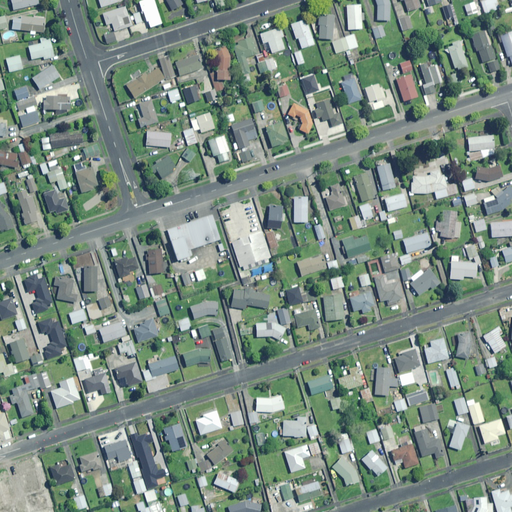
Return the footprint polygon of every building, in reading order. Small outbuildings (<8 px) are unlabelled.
[(39,4),(38,0),(10,0),(13,11),(39,4)] [(162,24),(153,0),(143,0),(138,2),(145,22),(147,21),(149,28),(162,24)] [(182,4),(179,0),(165,0),(171,11),(182,4)] [(389,22),(389,5),(387,0),(373,0),(376,7),(375,21),(389,22)] [(420,8),(417,0),(399,0),(400,1),(403,0),(407,12),(420,8)] [(499,9),(496,0),(486,0),(474,4),(473,3),(464,6),(467,16),(477,13),(478,16),(499,9)] [(453,7),(452,4),(442,7),(446,19),(453,17),(450,8),(453,7)] [(362,29),(360,5),(346,6),(348,30),(362,29)] [(132,26),(126,7),(102,14),(106,26),(111,24),(113,32),(132,26)] [(142,22),(139,12),(133,14),(136,24),(142,22)] [(333,15),(318,15),(317,25),(312,25),(312,30),(319,30),(319,39),(332,40),(333,15)] [(21,17),(21,19),(12,18),(12,30),(30,31),(30,35),(35,35),(35,32),(43,33),(44,18),(21,17)] [(412,28),(408,17),(398,20),(402,32),(412,28)] [(305,27),(302,21),(290,25),(295,39),(297,39),(301,49),(314,45),(308,26),(305,27)] [(385,36),(382,25),(372,29),(375,40),(385,36)] [(284,49),(277,29),(260,34),(265,50),(270,49),(271,53),(284,49)] [(500,69),(485,31),(470,37),(476,52),(477,51),(482,63),(486,62),(490,73),(500,69)] [(511,31),(499,35),(507,57),(508,57),(511,66),(511,31)] [(116,41),(113,32),(104,35),(106,44),(116,41)] [(357,47),(354,35),(332,42),(335,54),(357,47)] [(54,57),(49,37),(40,39),(41,44),(28,47),(31,60),(43,57),(43,60),(54,57)] [(259,53),(253,37),(239,41),(240,44),(234,46),(243,75),(252,72),(247,57),(259,53)] [(453,70),(466,66),(457,41),(451,43),(452,46),(446,48),(453,70)] [(231,56),(228,45),(215,49),(219,58),(219,79),(231,80),(231,56)] [(305,63),(301,51),(294,53),(298,65),(305,63)] [(23,69),(20,56),(6,59),(9,73),(23,69)] [(170,56),(159,59),(166,80),(177,77),(170,56)] [(200,69),(196,56),(175,63),(179,76),(200,69)] [(277,68),(274,58),(266,60),(270,70),(277,68)] [(412,71),(409,61),(400,64),(402,74),(412,71)] [(428,68),(427,63),(419,66),(425,84),(422,85),(425,95),(435,92),(433,85),(442,83),(436,65),(428,68)] [(59,77),(52,65),(32,78),(39,90),(59,77)] [(133,98),(164,79),(157,68),(145,76),(143,73),(136,78),(136,77),(125,84),(133,98)] [(418,97),(411,75),(396,80),(403,102),(418,97)] [(361,100),(354,79),(341,83),(348,104),(361,100)] [(379,89),(378,84),(365,89),(371,111),(384,107),(381,100),(385,99),(382,88),(379,89)] [(289,95),(286,85),(276,88),(279,98),(289,95)] [(199,101),(194,86),(183,90),(188,105),(199,101)] [(29,97),(26,88),(14,91),(16,100),(29,97)] [(180,99),(177,89),(167,93),(170,102),(180,99)] [(216,99),(213,90),(204,93),(208,103),(216,99)] [(67,97),(46,96),(46,101),(42,101),(42,110),(67,111),(67,97)] [(37,106),(34,97),(12,104),(15,113),(37,106)] [(158,123),(151,100),(139,104),(143,118),(137,119),(140,128),(158,123)] [(333,115),(329,100),(316,104),(318,109),(313,111),(316,119),(321,117),(322,122),(329,119),(331,128),(342,124),(339,113),(333,115)] [(264,111),(261,101),(252,104),(254,113),(264,111)] [(307,111),(293,104),(287,115),(293,118),(295,115),(298,117),(301,125),(298,130),(307,135),(312,124),(307,111)] [(176,117),(177,118),(178,118),(179,118),(180,117),(181,117),(182,116),(182,115),(183,114),(183,113),(182,113),(182,112),(182,111),(181,111),(181,110),(180,110),(179,109),(178,109),(177,109),(177,110),(176,110),(175,110),(175,111),(174,112),(174,113),(174,114),(174,115),(175,116),(175,117),(176,117)] [(214,129),(209,113),(190,119),(194,131),(199,129),(201,133),(214,129)] [(248,147),(249,146),(247,141),(257,137),(251,119),(230,125),(238,150),(248,147)] [(280,130),(278,123),(265,128),(271,148),(289,142),(284,129),(280,130)] [(84,142),(81,128),(48,135),(49,138),(40,140),(43,151),(84,142)] [(197,143),(192,129),(183,131),(187,146),(197,143)] [(170,134),(146,133),(145,146),(170,148),(170,134)] [(496,156),(491,135),(466,140),(469,154),(468,154),(470,161),(496,156)] [(228,160),(221,138),(208,142),(213,157),(216,156),(219,163),(228,160)] [(31,163),(23,144),(18,146),(20,152),(17,153),(22,166),(31,163)] [(97,144),(81,149),(82,153),(80,154),(82,161),(101,155),(97,144)] [(196,155),(187,149),(181,157),(190,163),(196,155)] [(252,160),(248,149),(237,153),(241,163),(252,160)] [(17,155),(0,151),(0,165),(17,169),(19,162),(16,161),(17,155)] [(56,159),(54,153),(45,156),(47,161),(56,159)] [(175,168),(168,156),(149,168),(153,174),(157,172),(161,179),(172,173),(171,170),(175,168)] [(47,173),(44,163),(39,165),(42,174),(47,173)] [(83,170),(81,163),(73,165),(80,193),(94,190),(93,187),(97,186),(92,168),(83,170)] [(395,188),(389,163),(376,166),(382,191),(395,188)] [(477,166),(475,179),(488,182),(504,177),(500,165),(490,168),(477,166)] [(66,189),(59,166),(50,169),(50,172),(46,173),(49,183),(56,181),(59,191),(66,189)] [(410,194),(426,194),(434,192),(436,200),(458,194),(454,183),(446,185),(443,175),(441,175),(439,168),(428,171),(429,176),(426,177),(411,176),(410,194)] [(375,198),(367,172),(353,176),(361,202),(375,198)] [(475,189),(471,178),(461,182),(464,192),(475,189)] [(37,191),(33,179),(26,182),(30,193),(37,191)] [(346,206),(340,184),(330,187),(332,196),(325,198),(329,211),(346,206)] [(487,216),(503,211),(511,202),(510,200),(511,197),(511,186),(511,185),(502,192),(497,186),(491,192),(497,199),(495,200),(483,204),(487,216)] [(59,200),(56,190),(43,194),(49,213),(55,211),(56,214),(68,211),(64,198),(59,200)] [(28,198),(26,191),(16,194),(22,213),(21,214),(24,225),(38,221),(35,212),(36,211),(32,197),(28,198)] [(407,207),(403,193),(384,198),(387,212),(407,207)] [(477,204),(474,194),(463,197),(466,207),(477,204)] [(307,223),(308,198),(290,197),(289,207),(294,207),(293,223),(307,223)] [(461,205),(459,199),(452,201),(453,207),(461,205)] [(0,231),(0,233),(14,228),(10,215),(4,209),(6,207),(0,201),(0,231)] [(373,217),(368,204),(359,207),(363,220),(373,217)] [(283,206),(269,205),(267,228),(281,230),(283,206)] [(456,214),(442,213),(442,223),(436,223),(435,231),(440,232),(440,237),(460,239),(461,224),(455,223),(456,214)] [(210,215),(168,230),(181,265),(196,259),(193,250),(220,241),(210,215)] [(361,228),(358,216),(349,219),(352,230),(361,228)] [(486,230),(483,219),(473,223),(476,233),(486,230)] [(511,236),(511,222),(490,224),(491,238),(511,236)] [(325,238),(320,225),(314,227),(318,240),(325,238)] [(263,231),(231,242),(241,268),(272,257),(263,231)] [(278,246),(272,231),(265,234),(270,249),(278,246)] [(403,238),(401,231),(393,232),(394,240),(403,238)] [(406,253),(428,247),(426,243),(429,242),(427,233),(402,240),(406,253)] [(371,251),(367,236),(353,241),(352,237),(342,240),(348,258),(371,251)] [(485,248),(481,236),(476,238),(480,249),(485,248)] [(478,255),(475,243),(464,247),(468,258),(478,255)] [(511,247),(501,250),(505,263),(511,261),(511,247)] [(163,273),(160,249),(147,251),(149,274),(163,273)] [(399,269),(395,254),(380,258),(384,273),(399,269)] [(324,269),(319,255),(296,263),(301,277),(324,269)] [(411,262),(409,255),(399,257),(401,265),(411,262)] [(138,269),(135,256),(114,261),(119,278),(129,276),(128,272),(138,269)] [(498,266),(496,258),(489,259),(491,268),(498,266)] [(338,271),(335,261),(327,263),(329,273),(338,271)] [(476,264),(451,262),(449,279),(462,280),(463,277),(475,278),(476,264)] [(97,292),(97,267),(84,267),(84,292),(97,292)] [(440,283),(428,267),(422,272),(420,270),(410,278),(413,281),(409,284),(418,296),(430,287),(431,290),(440,283)] [(410,280),(407,270),(399,272),(402,282),(410,280)] [(190,271),(183,273),(188,285),(194,283),(190,271)] [(370,285),(368,274),(358,276),(361,287),(370,285)] [(71,293),(74,279),(55,275),(53,285),(59,286),(56,298),(76,302),(78,294),(71,293)] [(385,285),(382,275),(373,277),(379,302),(386,301),(387,306),(402,303),(397,281),(385,285)] [(343,287),(340,277),(330,280),(333,290),(343,287)] [(149,297),(145,285),(135,288),(139,300),(149,297)] [(163,293),(160,285),(149,288),(152,297),(163,293)] [(252,290),(245,289),(245,291),(233,290),(231,308),(245,310),(245,306),(267,309),(269,295),(252,293),(252,290)] [(315,300),(313,290),(300,294),(303,304),(315,300)] [(43,300),(40,301),(38,293),(27,296),(37,332),(51,328),(48,318),(45,319),(43,310),(46,309),(43,300)] [(373,306),(370,293),(350,298),(353,312),(360,310),(361,314),(370,312),(369,307),(373,306)] [(344,319),(341,295),(323,297),(325,321),(344,319)] [(102,309),(112,306),(109,296),(98,300),(102,309)] [(17,315),(11,298),(0,301),(0,318),(1,320),(17,315)] [(169,313),(164,298),(155,302),(159,317),(169,313)] [(217,303),(205,302),(189,307),(193,320),(206,316),(215,316),(215,313),(217,313),(217,303)] [(290,323),(286,308),(276,310),(280,326),(290,323)] [(86,320),(83,310),(68,314),(72,324),(86,320)] [(293,315),(297,328),(309,325),(310,330),(319,327),(314,310),(293,315)] [(191,328),(188,318),(177,322),(180,332),(191,328)] [(26,329),(22,319),(15,321),(18,331),(26,329)] [(158,336),(152,319),(144,322),(145,326),(133,330),(137,343),(158,336)] [(124,336),(120,323),(99,330),(103,343),(124,336)] [(272,337),(277,341),(285,329),(274,324),(256,324),(256,337),(272,337)] [(93,325),(84,328),(86,335),(95,333),(93,325)] [(211,335),(208,326),(198,329),(201,339),(211,335)] [(221,362),(232,359),(223,327),(212,330),(221,362)] [(502,334),(498,327),(483,336),(494,354),(505,347),(499,336),(502,334)] [(64,339),(61,329),(51,331),(53,342),(64,339)] [(473,335),(459,333),(457,342),(458,342),(456,357),(468,359),(473,335)] [(30,359),(23,339),(8,344),(15,364),(30,359)] [(448,359),(442,339),(429,342),(431,348),(423,350),(427,364),(448,359)] [(134,354),(131,341),(117,345),(120,354),(126,352),(127,356),(134,354)] [(210,362),(210,348),(198,348),(183,353),(186,366),(200,361),(210,362)] [(420,366),(415,350),(402,353),(403,356),(394,359),(398,373),(420,366)] [(6,366),(2,354),(0,354),(0,373),(3,372),(4,377),(16,373),(13,363),(6,366)] [(43,363),(40,354),(30,358),(33,367),(43,363)] [(90,368),(86,356),(76,359),(80,371),(90,368)] [(148,365),(150,370),(142,372),(145,382),(156,379),(156,377),(179,370),(174,356),(148,365)] [(497,366),(494,357),(486,360),(489,369),(497,366)] [(142,383),(135,361),(114,368),(118,379),(125,377),(128,387),(142,383)] [(486,373),(483,364),(474,367),(477,376),(486,373)] [(390,369),(376,368),(374,395),(388,396),(388,387),(397,387),(398,379),(389,378),(390,369)] [(460,388),(454,368),(446,371),(452,391),(460,388)] [(51,387),(46,371),(24,378),(26,385),(11,389),(13,395),(9,396),(11,404),(16,403),(21,418),(33,414),(26,391),(38,388),(39,391),(51,387)] [(430,383),(427,371),(420,372),(423,384),(430,383)] [(111,392),(105,373),(84,380),(88,394),(99,390),(101,395),(111,392)] [(360,374),(351,377),(350,375),(337,379),(341,392),(363,385),(360,374)] [(333,389),(329,375),(307,382),(311,396),(333,389)] [(79,400),(72,378),(59,383),(61,388),(50,392),(56,409),(73,403),(72,402),(79,400)] [(372,401),(369,389),(360,391),(364,404),(372,401)] [(285,407),(281,395),(272,397),(257,397),(257,410),(267,411),(274,411),(285,407)] [(342,408),(340,398),(330,400),(332,410),(342,408)] [(467,413),(463,398),(454,400),(458,415),(467,413)] [(407,409),(404,400),(394,403),(397,412),(407,409)] [(474,404),(473,400),(466,402),(473,425),(484,422),(482,417),(487,416),(485,411),(481,412),(478,403),(474,404)] [(438,420),(435,404),(419,408),(421,416),(418,416),(420,424),(438,420)] [(222,428),(217,411),(204,415),(205,418),(195,421),(200,435),(222,428)] [(244,424),(241,411),(230,414),(233,427),(244,424)] [(258,421),(257,411),(248,412),(250,422),(258,421)] [(304,437),(305,418),(297,418),(297,422),(282,421),(282,436),(304,437)] [(505,434),(500,419),(478,426),(484,444),(498,439),(497,436),(505,434)] [(460,451),(469,425),(458,421),(449,447),(460,451)] [(187,447),(180,424),(163,429),(165,436),(161,437),(162,442),(168,440),(172,452),(187,447)] [(318,435),(315,425),(306,428),(309,438),(318,435)] [(393,438),(390,426),(378,429),(382,441),(393,438)] [(429,441),(426,429),(414,433),(421,457),(433,454),(435,459),(444,456),(438,438),(429,441)] [(379,441),(375,430),(366,433),(370,445),(379,441)] [(158,449),(152,431),(140,434),(142,440),(133,442),(137,456),(158,449)] [(352,451),(346,434),(336,437),(342,454),(352,451)] [(132,458),(126,440),(104,447),(108,460),(116,457),(118,463),(132,458)] [(233,452),(225,442),(206,456),(214,466),(233,452)] [(320,453),(317,443),(308,445),(311,456),(320,453)] [(418,464),(412,444),(391,451),(395,465),(402,463),(404,468),(418,464)] [(309,456),(305,445),(284,452),(291,473),(304,468),(301,459),(309,456)] [(386,468),(372,451),(361,460),(369,470),(371,469),(377,476),(386,468)] [(102,468),(98,453),(79,457),(81,465),(79,465),(81,472),(92,469),(92,471),(102,468)] [(166,469),(162,457),(153,460),(156,472),(166,469)] [(359,474),(342,457),(332,467),(343,480),(343,481),(347,486),(359,474)] [(197,469),(194,460),(186,462),(189,471),(197,469)] [(141,476),(136,461),(128,464),(132,479),(141,476)] [(210,469),(208,461),(197,464),(200,472),(210,469)] [(60,468),(59,465),(50,468),(55,486),(75,480),(70,465),(60,468)] [(239,482),(218,473),(213,484),(234,493),(239,482)] [(207,485),(204,475),(196,477),(199,488),(207,485)] [(37,484),(35,476),(21,481),(27,499),(45,493),(42,483),(37,484)] [(11,506),(15,490),(10,478),(0,482),(0,491),(0,492),(0,511),(12,511),(14,507),(11,506)] [(321,496),(316,482),(294,489),(299,503),(321,496)] [(290,483),(280,485),(283,500),(293,497),(290,483)] [(110,484),(97,487),(99,498),(112,495),(110,484)] [(20,489),(15,491),(16,495),(15,496),(19,511),(26,509),(20,489)] [(500,493),(499,490),(491,492),(496,511),(510,511),(509,507),(511,506),(511,494),(510,496),(508,491),(500,493)] [(188,504),(185,494),(177,497),(180,507),(188,504)] [(87,507),(84,496),(73,499),(76,511),(87,507)] [(486,504),(486,498),(473,498),(473,506),(470,511),(491,511),(492,504),(486,504)] [(258,511),(260,504),(245,501),(227,507),(228,511),(258,511)] [(145,508),(143,502),(136,504),(138,511),(140,511),(162,511),(159,503),(145,508)]
